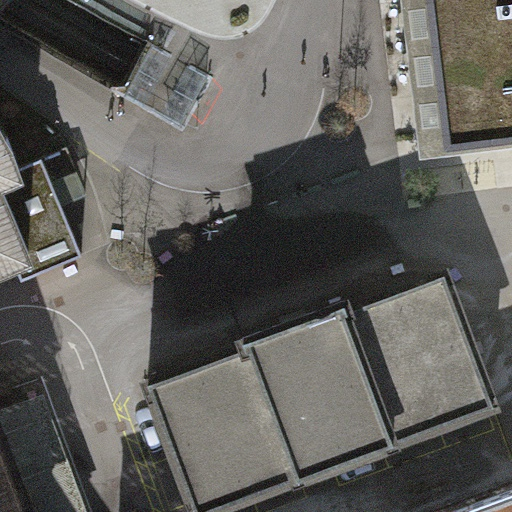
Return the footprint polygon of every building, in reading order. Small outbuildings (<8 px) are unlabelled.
[(511,0),(443,0),(461,139),(511,133),(511,0)] [(0,278),(3,277),(2,273),(19,265),(25,280),(85,255),(55,183),(49,171),(44,159),(31,164),(21,139),(0,99),(0,278)] [(70,148),(44,159),(49,171),(55,183),(68,178),(81,172),(70,148)] [(146,379),(195,511),(225,511),(300,485),(407,445),(508,408),(455,266),(359,301),(357,294),(241,336),(244,343),(146,379)] [(0,511),(47,511),(3,392),(0,392),(0,511)] [(511,511),(511,496),(468,511),(511,511)]
